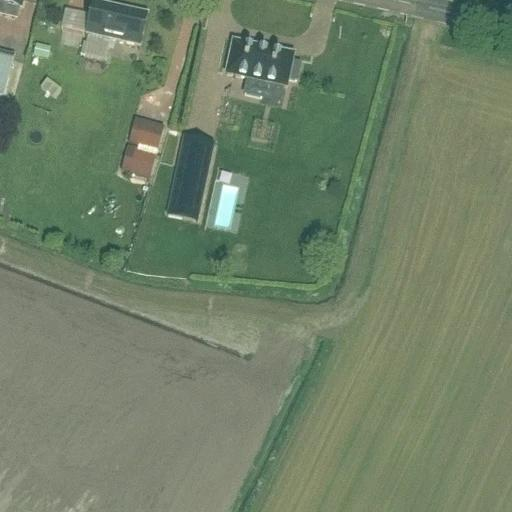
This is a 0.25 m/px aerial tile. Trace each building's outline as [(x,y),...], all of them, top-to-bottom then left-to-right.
[(0,0),(0,17),(2,16),(3,7),(21,11),(23,0),(0,0)] [(147,19),(92,6),(85,38),(140,50),(147,19)] [(292,61),(292,59),(290,59),(235,47),(233,46),(232,48),(233,48),(227,76),(226,76),(226,78),(228,79),(228,78),(247,83),(244,98),(261,102),(264,86),(283,91),(285,91),(286,89),(285,89),(287,84),(295,85),(299,69),(290,67),(291,61),(292,61)] [(47,63),(49,52),(35,48),(33,60),(47,63)] [(13,59),(0,55),(0,101),(2,101),(13,59)] [(63,96),(46,84),(41,92),(57,104),(63,96)] [(163,129),(134,122),(126,149),(156,157),(163,129)] [(182,143),(166,219),(196,225),(213,150),(182,143)] [(149,185),(156,157),(126,149),(119,176),(149,185)]
